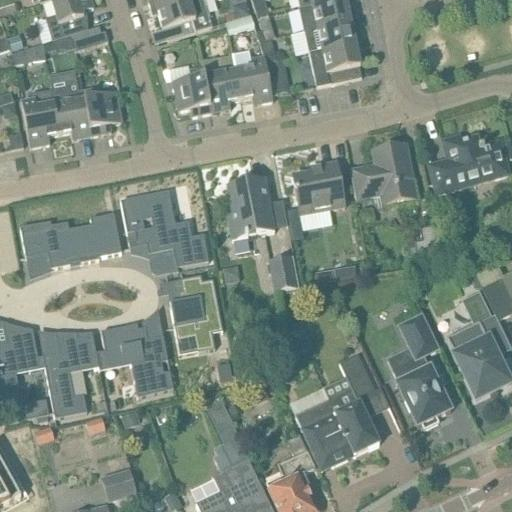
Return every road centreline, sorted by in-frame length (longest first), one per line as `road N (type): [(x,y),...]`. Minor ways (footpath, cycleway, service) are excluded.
road 1 (residential): [(165,157),(411,103)]
road 2 (residential): [(0,187),(165,157)]
road 3 (residential): [(165,157),(126,0)]
